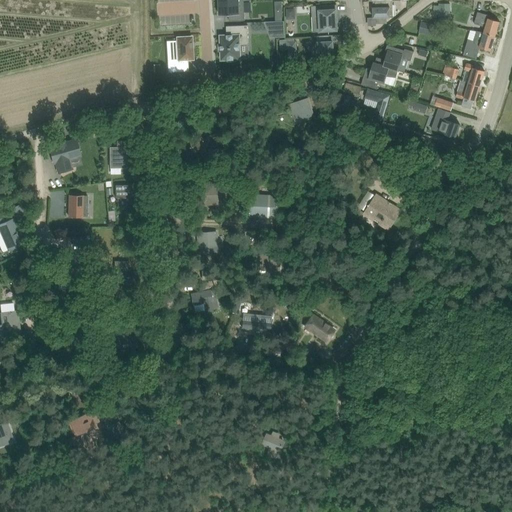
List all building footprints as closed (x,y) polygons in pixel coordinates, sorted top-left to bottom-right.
[(387,17),(394,17),(394,0),(375,1),(376,7),(373,7),(374,17),(377,17),(377,23),(385,23),(388,22),(387,17)] [(245,20),(244,1),(219,2),(220,15),(229,14),(229,21),(245,20)] [(451,3),(439,3),(439,15),(450,15),(451,3)] [(321,30),(337,29),(336,4),(311,6),(312,13),(320,12),(321,30)] [(296,19),(295,8),(286,8),(287,19),(296,19)] [(478,12),(476,20),(474,24),(485,27),(484,32),(496,35),(500,21),(489,18),(490,15),(478,12)] [(285,21),(283,21),(276,21),(265,22),(272,37),(285,37),(285,21)] [(419,32),(434,35),(437,25),(421,21),(419,32)] [(221,44),(220,44),(220,45),(221,45),(221,49),(220,49),(220,51),(221,51),(222,59),(226,59),(227,61),(236,60),(236,59),(241,59),(240,49),(242,49),(242,44),(249,44),(248,25),(227,26),(227,35),(221,35),(221,44)] [(476,58),(479,48),(480,47),(491,50),(496,35),(484,32),(476,31),(474,41),(468,39),(463,54),(476,58)] [(312,50),(312,51),(313,53),(314,54),(316,55),(318,55),(318,58),(323,58),(323,59),(329,59),(329,57),(334,57),(333,41),(330,41),(330,35),(317,36),(317,44),(316,44),(315,45),(314,45),(313,46),(313,47),(312,48),(312,49),(312,50)] [(189,71),(188,59),(193,59),(192,37),(178,37),(178,40),(168,41),(169,52),(173,52),(174,63),(168,63),(169,72),(189,71)] [(297,48),(296,41),(287,42),(288,49),(297,48)] [(384,65),(399,70),(402,59),(411,60),(414,51),(406,49),(405,50),(388,45),(384,56),(386,57),(384,65)] [(418,55),(427,57),(428,51),(420,49),(418,55)] [(399,70),(384,65),(374,62),(371,69),(367,68),(362,83),(362,84),(377,89),(380,81),(385,82),(387,76),(397,77),(399,70)] [(472,71),(468,82),(480,86),(485,71),(474,67),(474,65),(467,63),(465,69),(472,71)] [(443,75),(456,79),(459,70),(446,65),(443,75)] [(465,93),(458,90),(456,96),(464,99),(464,97),(466,97),(467,99),(469,98),(476,100),(480,86),(468,82),(461,80),(460,85),(467,87),(465,93)] [(360,97),(362,87),(346,83),(344,93),(360,97)] [(375,99),(371,115),(378,117),(385,94),(364,87),(362,95),(375,99)] [(421,97),(432,101),(434,95),(423,91),(421,97)] [(336,110),(346,112),(349,96),(339,94),(336,110)] [(438,97),(436,105),(443,107),(445,100),(438,97)] [(306,121),(314,118),(308,98),(291,104),(295,118),(304,116),(306,121)] [(455,140),(460,125),(437,117),(435,122),(434,121),(431,129),(448,135),(447,137),(455,140)] [(201,154),(218,146),(213,135),(195,142),(201,154)] [(77,140),(51,145),(54,160),(56,159),(58,170),(70,167),(68,154),(79,152),(77,140)] [(287,155),(286,145),(275,146),(276,156),(287,155)] [(126,147),(110,147),(110,168),(126,168),(126,147)] [(230,149),(222,152),(223,155),(225,160),(233,157),(230,149)] [(267,172),(277,169),(275,160),(265,162),(267,172)] [(140,185),(115,185),(116,197),(128,197),(128,210),(140,210),(140,185)] [(218,203),(217,193),(216,185),(197,186),(198,204),(218,203)] [(377,194),(370,205),(367,209),(364,214),(373,221),(374,219),(389,228),(401,210),(377,194)] [(69,195),(70,217),(84,216),(89,216),(88,195),(83,196),(83,195),(69,195)] [(278,212),(279,197),(257,196),(256,201),(251,200),(250,215),(255,215),(255,211),(278,212)] [(332,211),(337,203),(330,198),(325,205),(332,211)] [(23,243),(20,235),(10,212),(9,210),(0,214),(0,220),(2,224),(5,223),(7,229),(0,231),(8,250),(23,243)] [(210,253),(217,252),(216,232),(198,233),(199,247),(198,247),(198,250),(210,249),(210,253)] [(260,269),(273,269),(279,270),(280,250),(261,249),(260,269)] [(133,269),(128,269),(128,261),(115,261),(114,282),(119,282),(118,289),(127,289),(127,283),(133,283),(133,269)] [(72,287),(72,282),(77,282),(77,269),(57,269),(58,282),(59,282),(59,287),(72,287)] [(212,270),(202,271),(203,279),(213,279),(212,270)] [(90,290),(90,281),(82,281),(82,290),(90,290)] [(217,306),(215,296),(215,294),(212,295),(211,289),(201,291),(201,292),(192,294),(192,297),(193,306),(198,305),(198,304),(205,302),(206,310),(213,309),(213,307),(217,306)] [(15,311),(14,311),(5,312),(2,313),(1,313),(2,325),(0,325),(0,336),(0,339),(21,337),(19,325),(16,325),(15,311)] [(250,316),(243,315),(242,327),(262,329),(263,321),(249,320),(250,316)] [(305,326),(326,341),(334,330),(314,315),(305,326)] [(101,324),(102,330),(109,329),(108,323),(108,318),(100,320),(101,324)] [(90,349),(88,331),(79,332),(79,327),(73,328),(73,332),(70,333),(71,344),(79,343),(79,349),(81,350),(90,349)] [(137,336),(126,338),(125,329),(111,331),(112,340),(114,350),(138,346),(137,336)] [(286,344),(286,346),(288,357),(299,355),(297,345),(296,342),(286,344)] [(4,367),(7,367),(7,378),(13,377),(13,373),(21,373),(21,359),(7,360),(7,363),(4,363),(4,367)] [(189,370),(185,374),(196,383),(200,378),(189,370)] [(94,428),(92,422),(88,413),(72,420),(79,435),(94,428)] [(23,423),(16,417),(12,422),(19,427),(23,423)] [(7,443),(13,441),(7,422),(0,424),(0,441),(6,439),(7,443)] [(262,445),(266,446),(279,451),(283,440),(267,433),(262,445)] [(75,436),(67,439),(71,447),(79,444),(75,436)]
